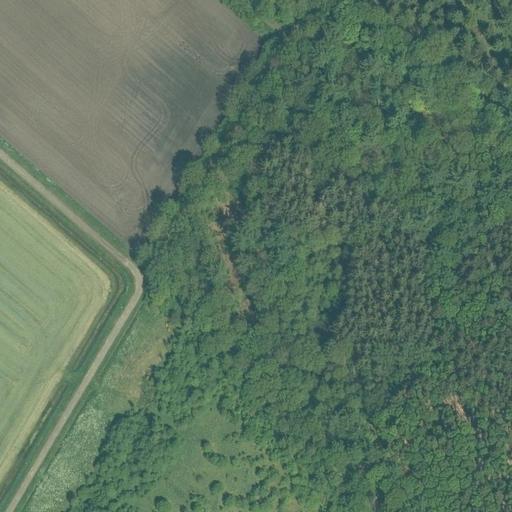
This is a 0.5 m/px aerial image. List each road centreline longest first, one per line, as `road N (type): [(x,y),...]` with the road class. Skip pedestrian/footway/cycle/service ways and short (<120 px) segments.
road 1 (unclassified): [(0,154),(141,280),(9,511)]
road 2 (track): [(149,276),(371,511)]
road 3 (track): [(149,276),(291,40)]
